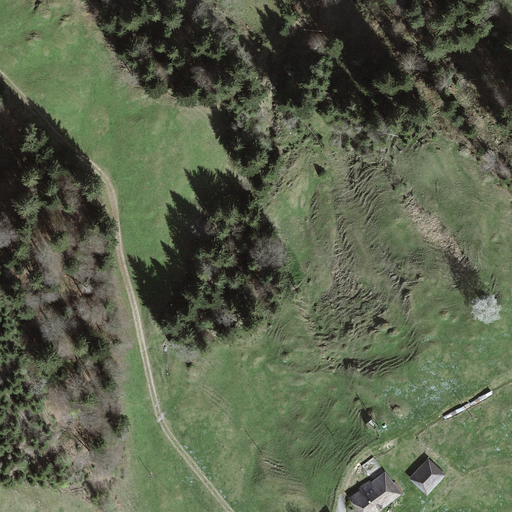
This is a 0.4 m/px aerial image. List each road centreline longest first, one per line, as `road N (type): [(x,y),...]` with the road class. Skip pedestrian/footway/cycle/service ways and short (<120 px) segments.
road 1 (track): [(0,71),(100,177),(164,429),(233,511)]
road 2 (track): [(342,511),(346,477),(363,454),(511,376)]
